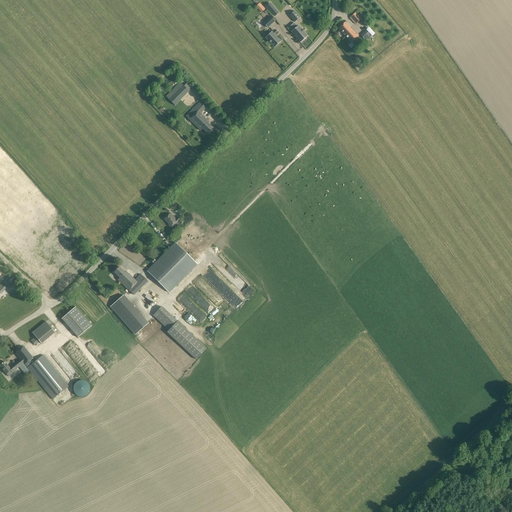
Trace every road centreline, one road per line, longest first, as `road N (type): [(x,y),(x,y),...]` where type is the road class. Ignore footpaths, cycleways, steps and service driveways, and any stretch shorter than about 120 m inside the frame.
road 1 (unclassified): [(49,304),(323,36),(333,0)]
road 2 (unclassified): [(511,404),(391,511)]
